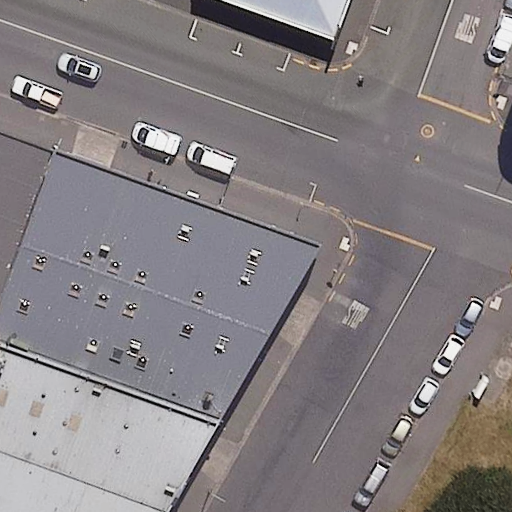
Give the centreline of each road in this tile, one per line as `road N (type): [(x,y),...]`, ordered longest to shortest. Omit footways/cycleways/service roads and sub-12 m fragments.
road 1 (tertiary): [(0,21),(431,176)]
road 2 (unclassified): [(431,176),(432,225),(420,272),(283,511)]
road 3 (unclassified): [(454,0),(426,76),(422,124),(431,176)]
